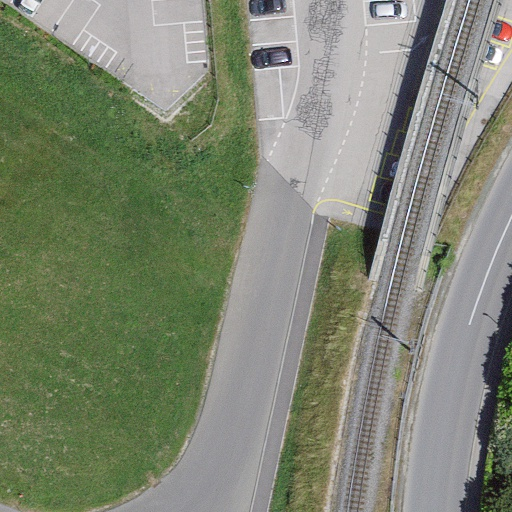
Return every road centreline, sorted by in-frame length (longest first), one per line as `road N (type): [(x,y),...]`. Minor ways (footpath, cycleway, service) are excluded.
road 1 (residential): [(202,511),(222,465),(302,164)]
road 2 (unclassified): [(511,214),(465,339),(441,511)]
